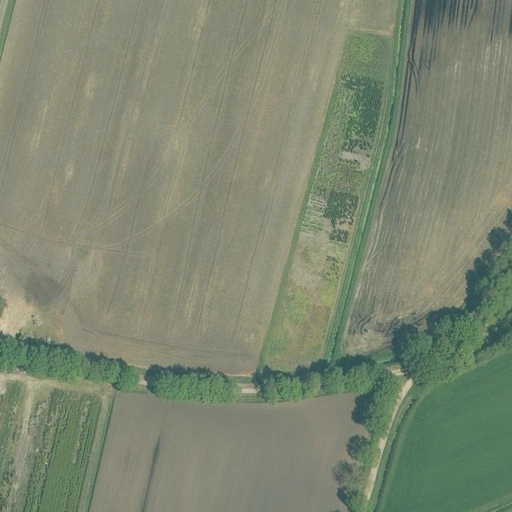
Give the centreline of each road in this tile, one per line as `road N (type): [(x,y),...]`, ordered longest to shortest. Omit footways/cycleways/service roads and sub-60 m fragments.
road 1 (track): [(0,355),(177,386),(292,389),(370,377),(423,366),(511,272)]
road 2 (track): [(361,511),(391,409),(423,366)]
